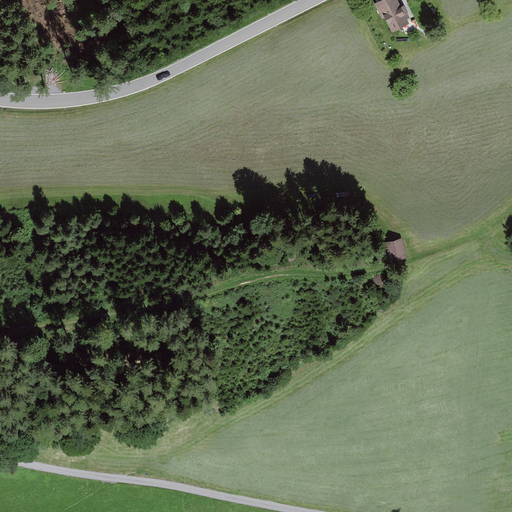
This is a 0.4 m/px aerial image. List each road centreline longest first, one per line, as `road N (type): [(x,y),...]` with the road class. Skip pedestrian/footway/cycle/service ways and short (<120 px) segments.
road 1 (tertiary): [(312,0),(118,92),(0,98)]
road 2 (track): [(302,511),(0,458)]
